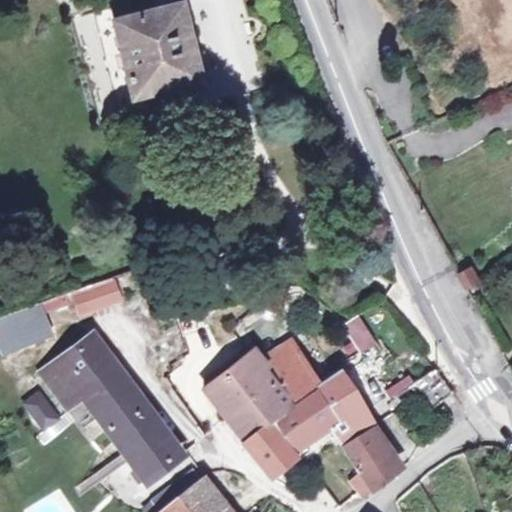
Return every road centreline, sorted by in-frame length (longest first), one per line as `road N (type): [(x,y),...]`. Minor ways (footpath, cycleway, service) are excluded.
road 1 (secondary): [(306,0),(448,338),(494,412)]
road 2 (residential): [(494,412),(365,511)]
